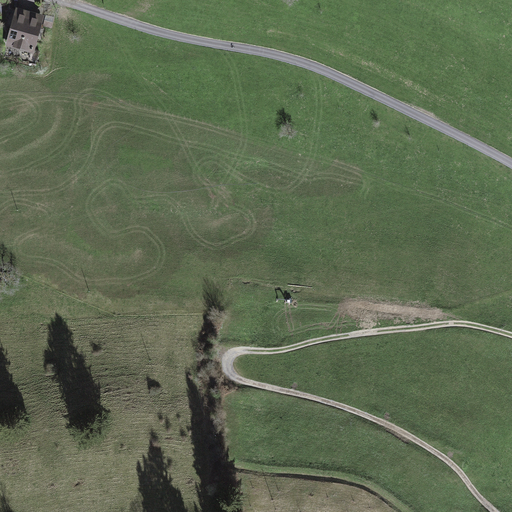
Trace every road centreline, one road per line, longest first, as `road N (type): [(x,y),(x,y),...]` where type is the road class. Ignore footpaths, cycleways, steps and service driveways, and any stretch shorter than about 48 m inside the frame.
road 1 (track): [(496,511),(456,468),(392,428),(234,382),(227,367),(232,355),(461,326),(511,336)]
road 2 (unclassified): [(511,163),(301,61),(59,0)]
